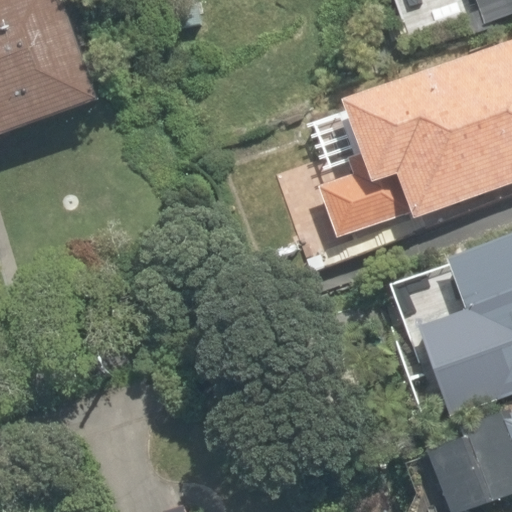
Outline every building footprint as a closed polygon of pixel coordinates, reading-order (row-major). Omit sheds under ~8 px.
[(0,0),(0,134),(105,100),(69,0),(0,0)] [(511,0),(475,0),(484,24),(511,13),(511,0)] [(412,218),(511,183),(511,38),(337,99),(341,111),(304,124),(322,170),(348,162),(352,174),(316,187),(337,238),(410,213),(412,218)] [(498,399),(511,394),(511,233),(444,257),(498,399)] [(110,511),(234,511),(177,349),(66,387),(110,511)] [(511,409),(507,412),(505,408),(458,427),(461,435),(424,450),(447,511),(457,511),(511,492),(511,409)]
